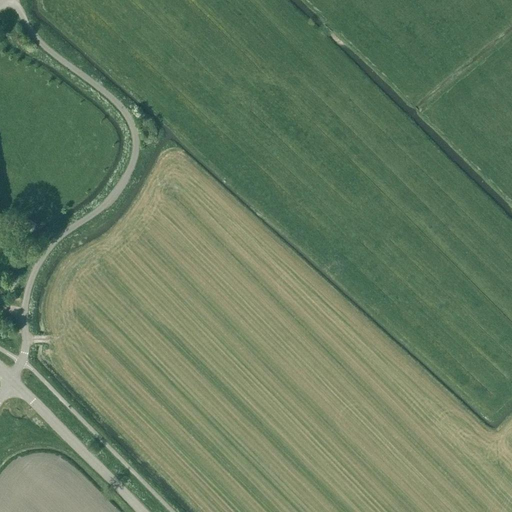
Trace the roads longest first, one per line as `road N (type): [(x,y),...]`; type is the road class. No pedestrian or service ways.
road 1 (unclassified): [(12,381),(22,362),(33,269),(56,238),(110,198),(130,168),(134,138),(122,109),(37,40),(10,0)]
road 2 (tertiary): [(12,381),(141,511)]
